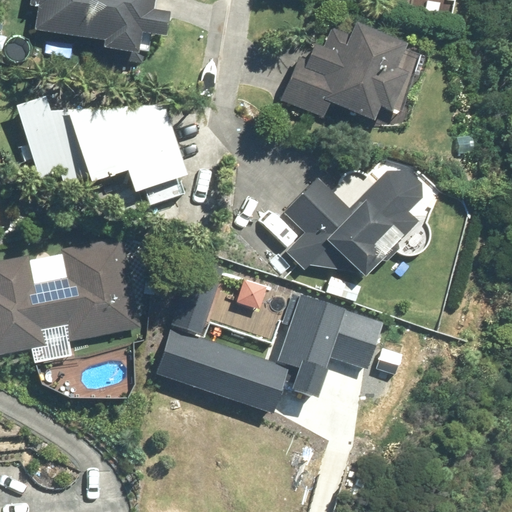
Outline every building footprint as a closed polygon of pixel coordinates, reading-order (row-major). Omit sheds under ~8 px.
[(30,26),(97,35),(94,52),(139,59),(141,46),(130,44),(134,25),(158,29),(161,6),(145,3),(145,0),(24,0),(25,0),(33,2),(30,26)] [(276,95),(317,112),(323,99),(365,116),(372,99),(383,104),(399,66),(387,61),(396,38),(350,18),(344,32),(327,25),(319,44),(308,40),(301,56),(294,53),(276,95)] [(39,92),(9,101),(34,174),(53,167),(58,180),(81,172),(81,175),(118,163),(126,186),(178,168),(156,101),(43,106),(39,92)] [(402,167),(381,168),(346,205),(314,175),(281,211),(302,230),(282,251),(300,267),(302,265),(304,267),(308,263),(357,272),(392,235),(395,238),(415,217),(403,207),(416,193),(414,177),(402,167)] [(171,230),(177,212),(157,205),(150,223),(171,230)] [(119,327),(136,324),(120,235),(60,247),(65,275),(28,282),(23,254),(0,258),(0,350),(44,342),(41,326),(61,323),(65,338),(102,331),(102,333),(120,329),(119,327)] [(138,274),(138,288),(148,288),(148,274),(138,274)] [(358,284),(327,276),(323,292),(354,300),(358,284)]
